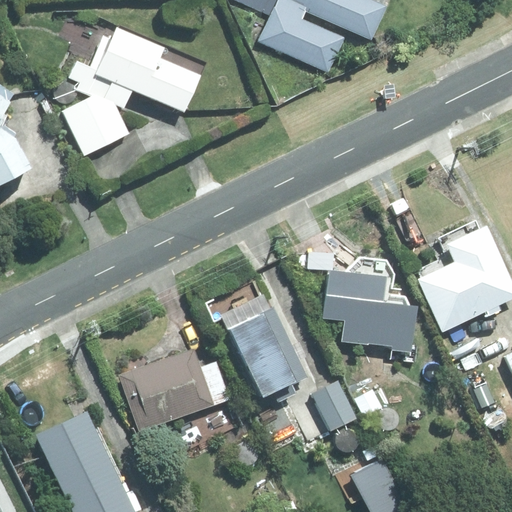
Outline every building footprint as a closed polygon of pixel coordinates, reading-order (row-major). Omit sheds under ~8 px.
[(362,0),(226,0),(266,16),(254,44),(325,74),(339,40),(296,22),(300,13),(367,42),(381,9),(362,0)] [(65,81),(74,84),(71,91),(89,97),(88,101),(59,115),(79,158),(124,137),(111,107),(120,111),(126,94),(180,113),(194,77),(151,62),(156,49),(107,32),(104,39),(97,37),(85,69),(72,64),(65,81)] [(0,115),(0,109),(8,97),(0,91),(0,184),(25,171),(8,138),(11,135),(1,129),(7,120),(0,115)] [(511,296),(481,230),(441,249),(449,266),(413,283),(438,336),(479,316),(481,321),(496,313),(494,307),(511,298),(511,296)] [(362,345),(361,355),(370,355),(371,347),(407,349),(410,300),(390,298),(392,264),(355,262),(343,275),(321,273),(317,321),(338,323),(337,343),(362,345)] [(293,363),(302,358),(296,346),(287,351),(265,308),(219,332),(255,402),(268,396),(272,405),(291,396),(288,388),(303,380),(293,363)] [(477,351),(470,335),(446,346),(453,362),(477,351)] [(188,352),(115,379),(136,434),(166,422),(178,454),(238,431),(214,363),(195,370),(188,352)] [(511,353),(502,358),(511,381),(511,353)] [(353,420),(335,381),(306,395),(324,434),(353,420)] [(30,437),(63,511),(124,511),(81,414),(30,437)] [(385,455),(351,473),(370,511),(406,511),(412,509),(385,455)] [(293,511),(289,503),(280,507),(282,511),(293,511)]
